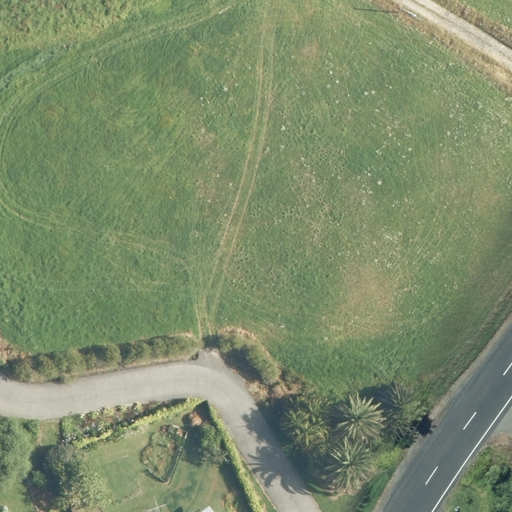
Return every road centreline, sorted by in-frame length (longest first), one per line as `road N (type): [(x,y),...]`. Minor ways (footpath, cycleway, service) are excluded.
road 1 (residential): [(278,511),(214,405),(188,381),(140,375),(47,399),(0,396)]
road 2 (residential): [(414,511),(511,369)]
